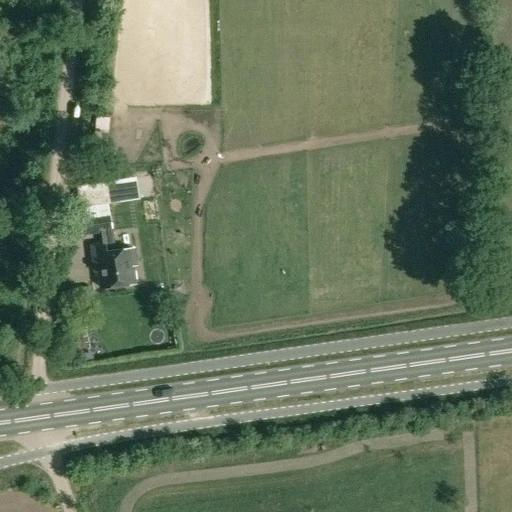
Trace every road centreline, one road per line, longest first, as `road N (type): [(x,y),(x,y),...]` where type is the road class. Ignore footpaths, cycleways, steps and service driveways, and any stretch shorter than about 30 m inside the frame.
road 1 (secondary): [(0,423),(511,351)]
road 2 (track): [(46,451),(38,390),(76,0)]
